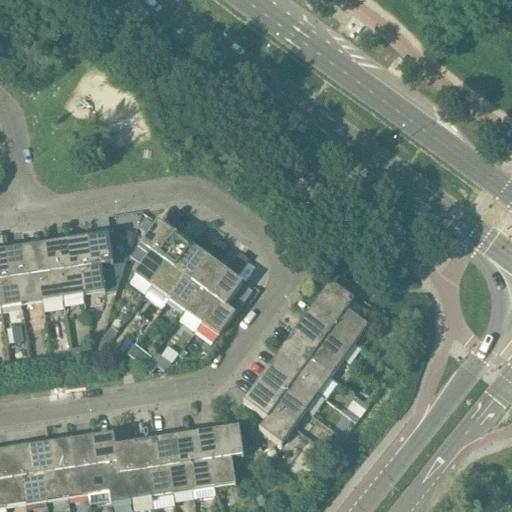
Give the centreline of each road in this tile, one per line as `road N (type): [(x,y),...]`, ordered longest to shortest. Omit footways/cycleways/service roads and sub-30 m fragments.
road 1 (residential): [(0,416),(202,386),(280,291),(283,270),(275,249),(205,195),(173,191),(25,213)]
road 2 (secondary): [(153,0),(511,260)]
road 3 (secondary): [(511,195),(245,0)]
road 4 (tertiary): [(511,318),(361,511)]
road 5 (tertiary): [(398,511),(511,368)]
